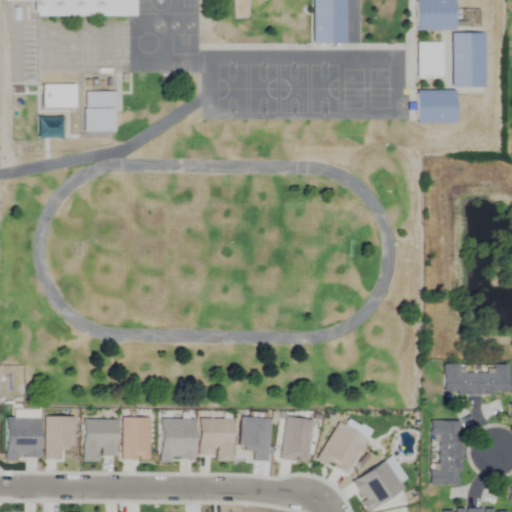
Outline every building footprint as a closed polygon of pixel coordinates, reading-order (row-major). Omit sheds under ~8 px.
[(133,0),(133,11),(37,11),(37,0),(133,0)] [(312,44),(312,0),(342,0),(342,44),(312,44)] [(450,0),(450,31),(414,31),(414,0),(450,0)] [(450,35),(480,35),(480,84),(450,84),(450,35)] [(438,45),(438,75),(414,75),(414,45),(438,45)] [(73,106),(41,106),(41,83),(73,83),(73,106)] [(451,89),(451,120),(415,120),(415,89),(451,89)] [(113,106),(83,106),(83,91),(113,91),(113,106)] [(82,107),(113,107),(113,129),(82,129),(82,107)] [(59,118),(36,118),(36,138),(59,138),(59,118)] [(508,388),(497,388),(497,391),(456,391),(456,388),(446,388),(446,369),(508,369),(508,388)] [(456,421),(456,432),(459,432),(459,473),(456,473),(456,483),(437,483),(437,421),(456,421)]
